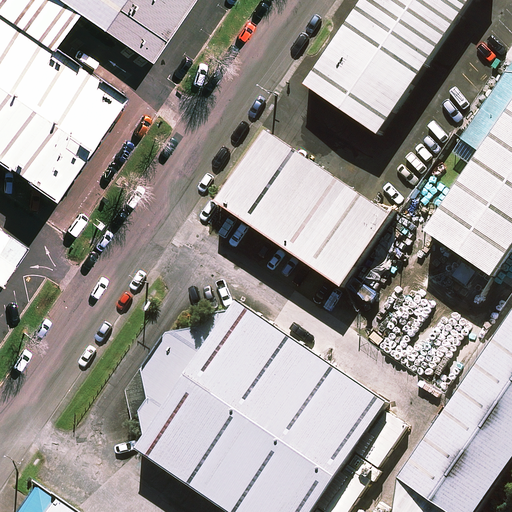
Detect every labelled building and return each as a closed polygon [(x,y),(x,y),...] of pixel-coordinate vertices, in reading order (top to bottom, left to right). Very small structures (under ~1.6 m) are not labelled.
[(0,0),(0,8),(44,38),(69,1),(68,0),(0,0)] [(68,0),(69,1),(147,53),(182,0),(68,0)] [(465,0),(361,0),(307,82),(378,129),(465,0)] [(0,8),(0,151),(45,182),(112,83),(44,38),(0,8)] [(511,103),(427,230),(498,277),(511,256),(511,103)] [(394,208),(270,125),(221,198),(345,280),(394,208)] [(0,264),(19,238),(0,224),(0,264)] [(313,511),(388,400),(239,301),(232,308),(213,307),(204,320),(172,327),(150,360),(154,391),(145,407),(150,429),(141,446),(241,511),(313,511)] [(473,511),(511,454),(511,313),(404,471),(400,511),(473,511)] [(79,511),(60,499),(51,511),(79,511)]
